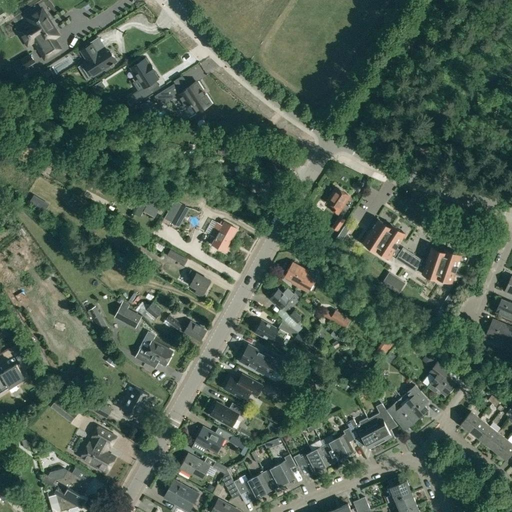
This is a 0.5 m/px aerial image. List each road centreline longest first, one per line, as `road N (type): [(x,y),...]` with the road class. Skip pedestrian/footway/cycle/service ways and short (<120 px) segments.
road 1 (tertiary): [(120,511),(330,141)]
road 2 (tertiary): [(330,141),(234,69),(165,0)]
road 3 (unclassified): [(511,214),(427,188),(330,141)]
road 4 (residential): [(281,511),(420,455)]
